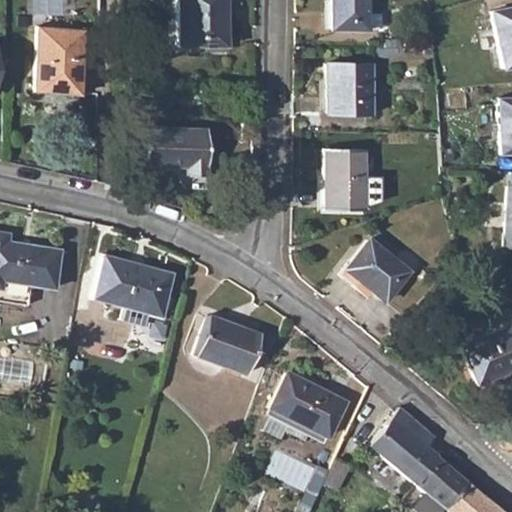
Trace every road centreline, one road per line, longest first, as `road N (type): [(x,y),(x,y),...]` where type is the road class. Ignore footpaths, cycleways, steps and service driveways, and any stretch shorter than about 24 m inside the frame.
road 1 (residential): [(255,275),(430,410),(511,485)]
road 2 (residential): [(255,275),(268,233),(281,0)]
road 3 (residential): [(0,184),(134,216),(255,275)]
